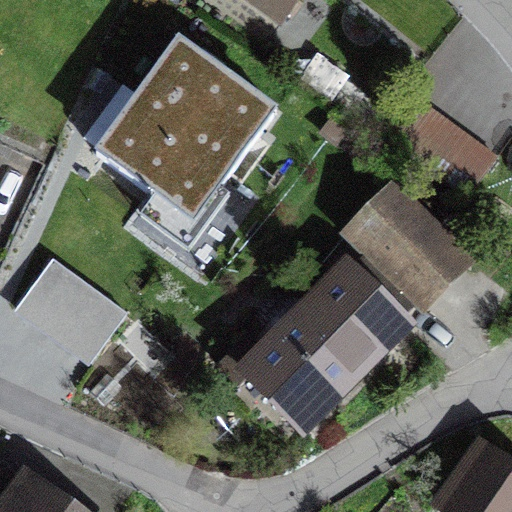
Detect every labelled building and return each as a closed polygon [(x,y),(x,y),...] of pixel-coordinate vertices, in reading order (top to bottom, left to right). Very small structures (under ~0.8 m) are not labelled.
[(250,0),(281,22),(297,0),(250,0)] [(129,110),(96,156),(193,226),(276,113),(179,42),(129,110)] [(495,158),(404,91),(374,132),(465,199),(495,158)] [(421,299),(457,263),(394,200),(358,236),(421,299)] [(53,262),(17,311),(92,365),(128,317),(53,262)] [(299,425),(402,321),(353,272),(250,376),(299,425)] [(511,511),(511,478),(469,454),(435,511),(511,511)] [(71,511),(25,478),(0,511),(71,511)]
